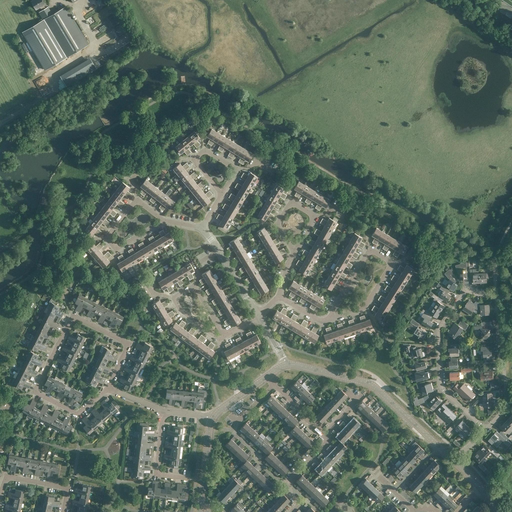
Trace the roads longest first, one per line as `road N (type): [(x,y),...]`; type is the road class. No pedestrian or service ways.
road 1 (tertiary): [(453,458),(374,385),(285,364)]
road 2 (residential): [(482,427),(439,386),(437,331),(466,290),(494,290)]
road 3 (track): [(66,0),(100,64),(0,125)]
road 4 (residential): [(110,386),(125,341),(70,317),(36,388)]
road 5 (residential): [(225,336),(194,284),(174,296),(179,306),(222,335)]
road 6 (residential): [(482,427),(504,405),(494,290)]
